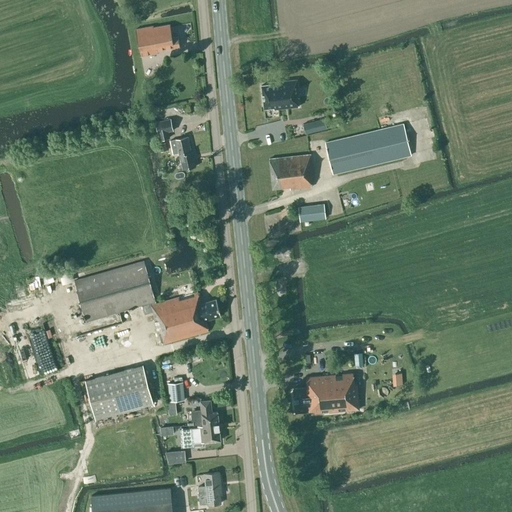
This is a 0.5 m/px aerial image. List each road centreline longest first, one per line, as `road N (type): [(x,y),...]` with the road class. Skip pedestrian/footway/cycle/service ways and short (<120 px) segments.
road 1 (primary): [(277,511),(262,451),(218,0)]
road 2 (unclassified): [(201,0),(251,511)]
road 3 (track): [(74,376),(89,438),(65,511)]
